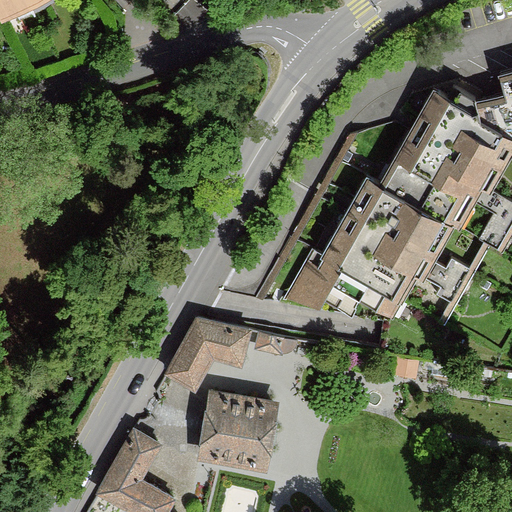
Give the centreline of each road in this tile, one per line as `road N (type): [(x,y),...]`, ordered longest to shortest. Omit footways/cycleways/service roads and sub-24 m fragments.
road 1 (secondary): [(62,511),(257,153),(321,59)]
road 2 (residential): [(0,107),(256,25),(279,28),(321,59)]
